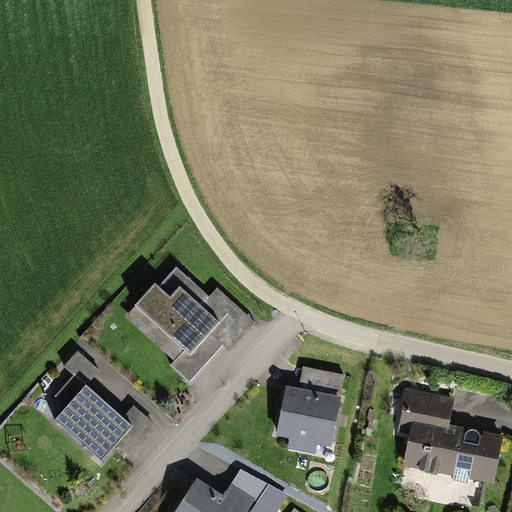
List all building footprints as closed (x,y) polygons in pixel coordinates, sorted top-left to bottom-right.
[(248,324),(176,259),(127,314),(198,378),(248,324)] [(348,373),(297,362),(279,444),(331,455),(348,373)] [(129,425),(86,388),(58,419),(101,457),(129,425)] [(412,428),(406,462),(493,477),(501,432),(448,423),(452,399),(411,391),(405,426),(412,428)] [(223,497),(198,480),(177,511),(246,511),(264,484),(241,469),(223,497)] [(274,511),(285,497),(269,486),(251,511),(274,511)]
